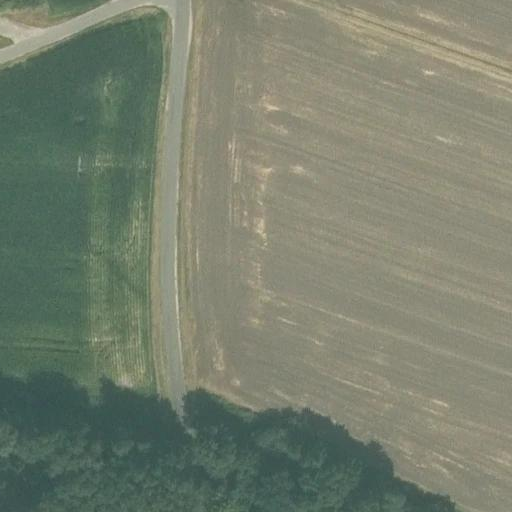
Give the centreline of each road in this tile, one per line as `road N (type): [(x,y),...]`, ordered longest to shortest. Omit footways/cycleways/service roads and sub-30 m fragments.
road 1 (unclassified): [(200,511),(172,271),(182,0)]
road 2 (track): [(511,66),(317,0)]
road 3 (unclassified): [(145,0),(0,58)]
